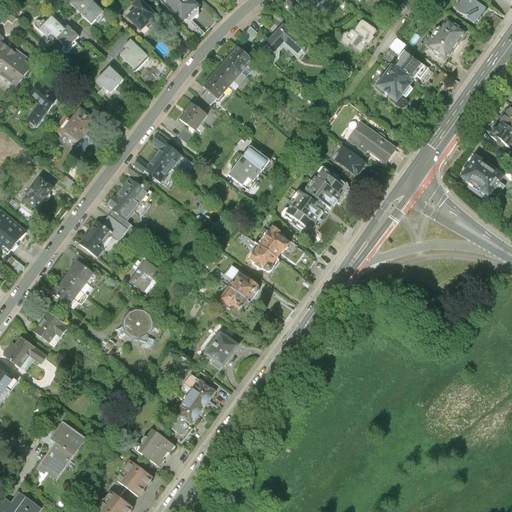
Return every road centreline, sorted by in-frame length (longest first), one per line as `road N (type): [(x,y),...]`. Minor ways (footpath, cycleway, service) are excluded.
road 1 (residential): [(258,0),(197,58),(0,321)]
road 2 (primary): [(172,511),(343,275)]
road 3 (primary): [(511,43),(407,189)]
road 4 (primary): [(343,275),(418,247),(451,245),(511,259)]
road 5 (primary): [(407,189),(511,256)]
